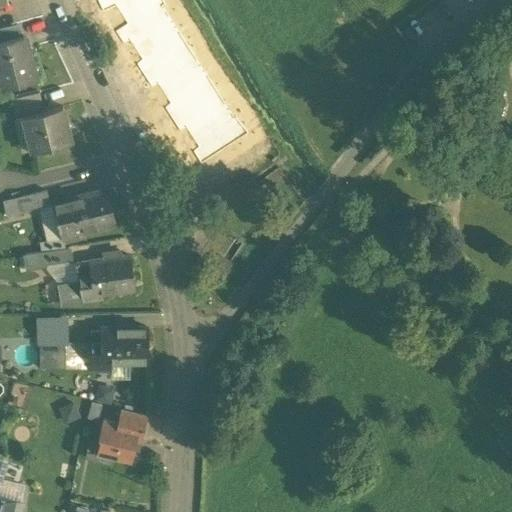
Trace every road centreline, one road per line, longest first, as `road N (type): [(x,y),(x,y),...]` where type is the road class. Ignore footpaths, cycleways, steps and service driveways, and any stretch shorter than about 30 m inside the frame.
road 1 (residential): [(187,371),(427,55),(504,0)]
road 2 (residential): [(63,0),(163,233),(187,371)]
road 3 (residential): [(187,371),(180,511)]
